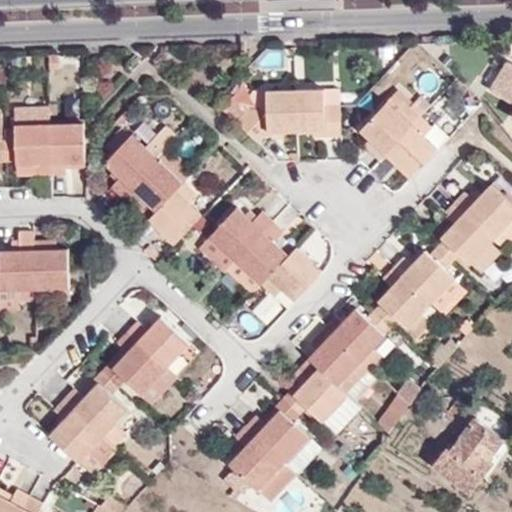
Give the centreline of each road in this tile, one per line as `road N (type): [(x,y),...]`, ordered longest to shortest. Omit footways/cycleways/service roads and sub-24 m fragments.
road 1 (tertiary): [(0,33),(511,15)]
road 2 (residential): [(138,259),(0,413)]
road 3 (residential): [(247,364),(358,246)]
road 4 (residential): [(0,211),(87,212),(138,259)]
road 5 (residential): [(138,259),(247,364)]
road 6 (residential): [(358,246),(443,159)]
